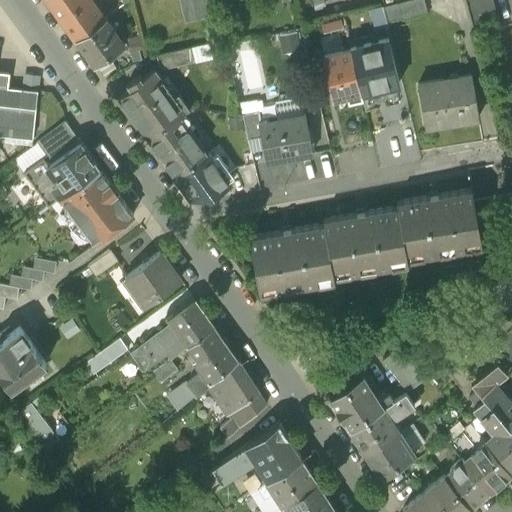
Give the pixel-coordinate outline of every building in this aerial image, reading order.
[(47,0),(60,18),(85,0),(47,0)] [(104,18),(90,0),(85,0),(60,18),(75,38),(104,18)] [(217,14),(212,0),(179,0),(178,0),(184,22),(217,14)] [(427,12),(423,0),(408,0),(383,6),(387,22),(427,12)] [(466,0),(474,32),(498,28),(491,0),(466,0)] [(105,17),(104,18),(75,38),(94,65),(124,43),(105,17)] [(281,53),(300,50),(296,31),(278,34),(281,53)] [(128,41),(132,55),(143,52),(139,38),(128,41)] [(398,83),(388,39),(350,48),(350,49),(360,91),(370,89),(372,94),(380,92),(379,87),(398,83)] [(208,42),(157,54),(160,67),(211,56),(208,42)] [(362,100),(360,91),(350,49),(324,55),(333,97),(346,94),(348,103),(362,100)] [(117,98),(147,138),(180,114),(188,108),(178,93),(174,96),(154,69),(142,78),(139,75),(126,85),(129,89),(117,98)] [(0,140),(31,143),(36,90),(21,88),(6,87),(8,72),(0,71),(0,140)] [(23,73),(21,88),(36,90),(38,75),(23,73)] [(418,84),(425,127),(477,118),(470,75),(418,84)] [(241,114),(242,116),(244,127),(247,138),(261,136),(258,123),(259,122),(257,112),(241,114)] [(147,138),(174,176),(207,153),(180,114),(147,138)] [(303,114),(259,122),(258,123),(261,136),(265,160),(310,152),(303,114)] [(229,128),(244,127),(242,116),(228,117),(229,128)] [(45,155),(43,157),(48,165),(80,141),(64,120),(36,141),(37,143),(45,155)] [(51,187),(59,197),(99,167),(80,141),(48,165),(45,166),(53,176),(54,175),(59,181),(51,187)] [(17,158),(26,169),(43,157),(45,155),(37,143),(17,158)] [(208,152),(207,153),(174,176),(189,198),(208,195),(213,191),(216,194),(231,183),(208,152)] [(48,205),(59,197),(51,187),(59,181),(54,175),(53,176),(45,166),(48,165),(43,157),(26,169),(23,171),(48,205)] [(59,197),(94,244),(134,214),(99,167),(59,197)] [(405,261),(405,257),(480,244),(476,222),(472,200),(470,188),(395,201),(396,205),(321,218),(322,222),(248,235),(258,291),(332,278),(331,274),(405,261)] [(476,222),(511,215),(511,192),(472,200),(476,222)] [(116,260),(107,249),(86,264),(95,276),(116,260)] [(180,279),(159,250),(123,276),(145,305),(180,279)] [(0,306),(3,307),(5,295),(16,297),(19,285),(30,288),(32,277),(42,279),(44,269),(54,271),(56,260),(35,256),(33,267),(23,265),(21,275),(12,273),(10,284),(0,282),(0,306)] [(167,317),(170,323),(179,335),(181,334),(187,343),(191,341),(212,324),(193,298),(167,317)] [(488,298),(476,300),(480,324),(492,322),(488,298)] [(77,329),(69,317),(57,325),(65,337),(77,329)] [(169,358),(187,343),(181,334),(179,335),(170,323),(130,353),(142,370),(165,353),(169,358)] [(32,342),(19,324),(0,338),(0,373),(10,387),(45,361),(31,342),(32,342)] [(201,371),(186,381),(195,394),(237,359),(212,324),(191,341),(200,354),(192,359),(201,371)] [(511,330),(499,340),(500,350),(511,363),(511,330)] [(128,348),(119,336),(84,361),(93,373),(128,348)] [(402,343),(381,358),(402,384),(407,390),(428,375),(402,343)] [(151,371),(159,382),(176,368),(169,358),(151,371)] [(317,381),(328,398),(362,375),(350,359),(317,381)] [(208,385),(229,417),(237,428),(266,403),(239,361),(208,385)] [(470,383),(476,390),(490,407),(505,424),(511,417),(505,409),(509,405),(493,386),(505,375),(495,363),(470,383)] [(328,398),(349,430),(383,407),(378,400),(373,393),(377,390),(372,383),(369,385),(362,375),(328,398)] [(164,394),(176,410),(195,394),(186,381),(185,379),(164,394)] [(378,400),(383,407),(404,392),(407,390),(402,384),(378,400)] [(471,409),(478,417),(490,407),(476,390),(467,397),(475,406),(471,409)] [(349,430),(365,453),(397,430),(389,416),(395,416),(412,404),(404,392),(383,407),(349,430)] [(42,449),(58,438),(30,401),(15,412),(42,449)] [(496,431),(484,441),(509,472),(511,469),(511,432),(505,424),(490,407),(478,417),(488,429),(496,431)] [(227,436),(237,428),(229,417),(219,426),(227,436)] [(263,483),(266,480),(301,456),(278,422),(212,465),(223,482),(255,459),(265,474),(260,478),(263,483)] [(413,454),(397,430),(365,453),(380,477),(413,454)] [(489,489),(509,472),(484,441),(475,449),(461,432),(448,442),(460,456),(489,489)] [(317,481),(301,456),(266,480),(282,506),(284,504),(317,481)] [(470,506),(489,489),(460,456),(450,464),(451,470),(445,476),(470,506)] [(242,481),(249,492),(263,483),(260,478),(256,472),(242,481)] [(443,474),(401,509),(403,511),(462,511),(470,506),(445,476),(443,474)] [(266,480),(263,483),(249,492),(261,511),(272,511),(282,506),(266,480)] [(321,511),(332,505),(317,481),(284,504),(288,511),(321,511)]
